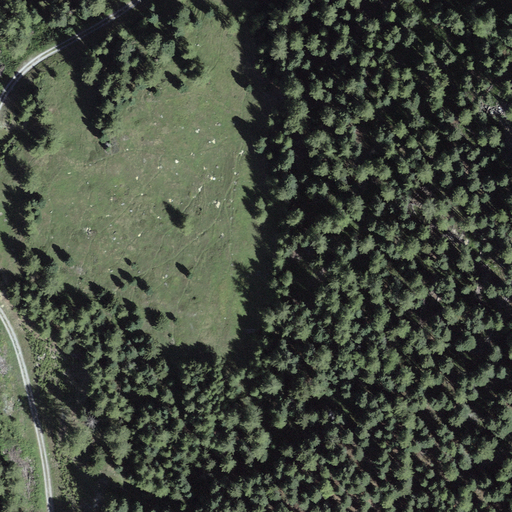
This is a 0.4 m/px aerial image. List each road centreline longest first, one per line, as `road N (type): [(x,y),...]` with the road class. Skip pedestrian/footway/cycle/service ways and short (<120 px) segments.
road 1 (track): [(51,511),(14,344),(0,318)]
road 2 (track): [(0,106),(10,83),(44,56),(140,0)]
